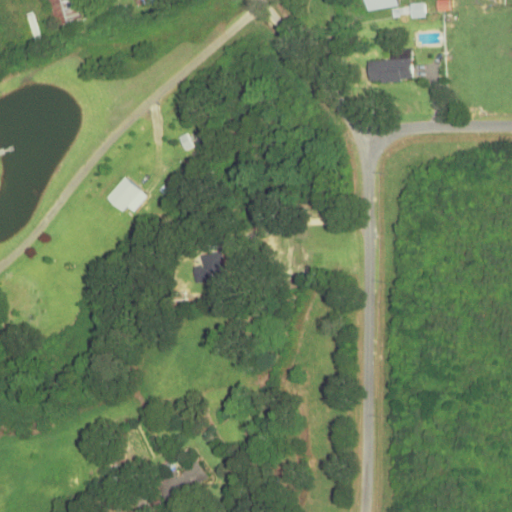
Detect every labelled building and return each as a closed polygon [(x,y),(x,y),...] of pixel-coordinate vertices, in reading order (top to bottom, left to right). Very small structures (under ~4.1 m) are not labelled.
[(410,5),(410,19),(424,19),(424,5),(410,5)] [(511,48),(511,22),(498,22),(499,49),(511,48)] [(368,84),(411,82),(410,52),(401,53),(401,61),(367,62),(368,84)] [(140,193),(126,178),(106,198),(120,213),(140,193)] [(193,269),(195,284),(227,279),(223,254),(201,257),(202,268),(193,269)] [(157,487),(169,504),(207,477),(195,461),(157,487)]
